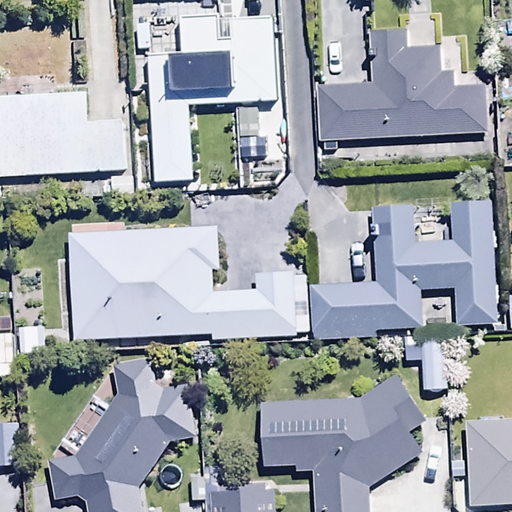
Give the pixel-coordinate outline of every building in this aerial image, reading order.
[(180,56),(147,57),(152,184),(191,183),(188,109),(275,105),(272,18),(228,20),(229,41),(221,41),(220,16),(179,18),(180,56)] [(371,86),(316,89),(319,144),(484,136),(481,89),(453,90),(452,76),(440,77),(438,51),(406,53),(405,32),(368,34),(371,86)] [(0,179),(127,174),(123,82),(85,84),(87,123),(80,124),(79,94),(0,97),(0,179)] [(310,288),(312,341),(376,339),(376,332),(420,331),(418,292),(453,291),(455,328),(495,327),(490,204),(450,205),(451,243),(414,244),(413,207),(372,208),(375,286),(310,288)] [(218,230),(68,236),(74,344),(211,337),(211,343),(293,339),(289,274),(255,276),(256,292),(212,294),(211,272),(220,272),(218,230)] [(45,329),(19,329),(19,356),(45,356),(45,329)] [(13,336),(0,335),(0,377),(18,378),(18,366),(12,366),(13,336)] [(86,506),(86,511),(142,511),(139,487),(169,444),(194,440),(187,389),(163,392),(156,388),(152,363),(113,369),(116,396),(72,460),(49,463),(54,501),(77,498),(86,506)] [(359,403),(261,406),(263,469),(295,468),(295,475),(314,474),(315,511),(369,511),(368,490),(390,475),(394,480),(417,464),(414,460),(423,454),(410,435),(426,425),(395,379),(359,403)] [(511,421),(465,424),(469,510),(511,507),(511,421)] [(0,469),(20,468),(18,426),(0,426),(0,469)] [(273,511),(273,491),(210,493),(210,511),(273,511)]
